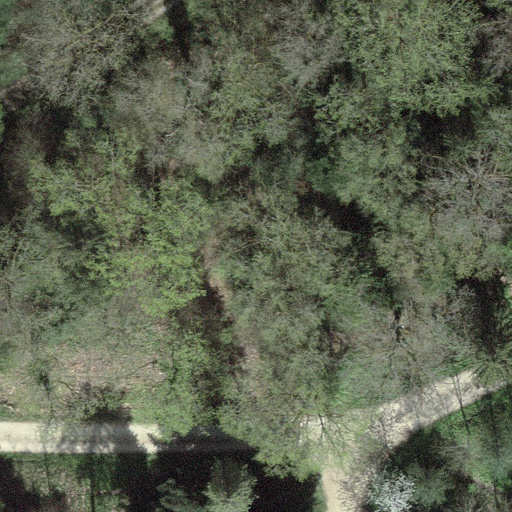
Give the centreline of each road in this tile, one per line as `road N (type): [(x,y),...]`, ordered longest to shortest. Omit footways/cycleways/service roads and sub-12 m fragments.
road 1 (track): [(0,424),(360,439)]
road 2 (track): [(154,0),(0,103)]
road 3 (track): [(360,439),(511,366)]
